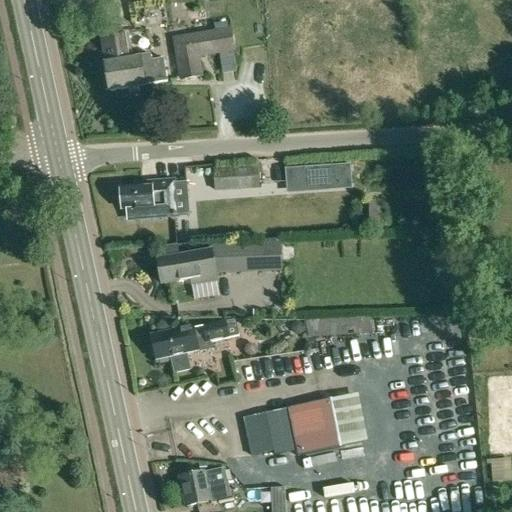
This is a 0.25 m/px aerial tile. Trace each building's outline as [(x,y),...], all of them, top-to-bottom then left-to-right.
[(172,38),(180,82),(203,78),(200,58),(235,53),(232,29),(172,38)] [(108,89),(109,92),(144,86),(167,82),(164,59),(151,61),(150,55),(131,58),(128,33),(101,37),(106,74),(103,74),(105,89),(108,89)] [(352,164),(287,169),(289,193),(353,188),(352,164)] [(259,168),(213,170),(215,192),(241,191),(241,196),(257,195),(257,190),(261,190),(259,168)] [(175,217),(172,183),(150,185),(150,186),(120,188),(121,211),(127,210),(127,217),(152,215),(153,218),(175,217)] [(385,203),(367,203),(367,232),(385,232),(385,203)] [(207,248),(207,252),(210,251),(214,276),(283,274),(282,245),(207,248)] [(160,272),(158,275),(159,281),(161,282),(162,285),(191,280),(192,284),(209,281),(208,277),(214,276),(210,251),(207,252),(188,255),(157,260),(160,272)] [(303,322),(308,339),(332,337),(371,335),(370,317),(338,319),(303,322)] [(182,330),(152,337),(157,361),(171,358),(174,373),(192,369),(188,354),(198,352),(198,355),(211,352),(210,344),(229,340),(229,339),(240,337),(237,320),(226,322),(225,321),(203,327),(193,330),(193,329),(182,332),(182,330)] [(298,458),(340,448),(366,443),(355,395),(243,420),(252,457),(274,453),(274,457),(297,452),(298,458)] [(179,479),(185,508),(210,502),(211,501),(212,505),(231,500),(225,470),(204,474),(179,479)]
